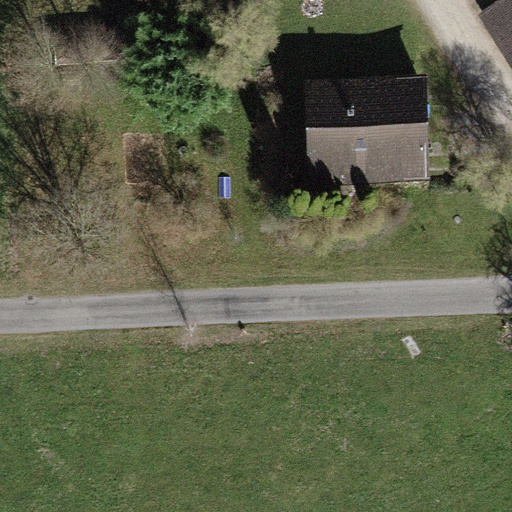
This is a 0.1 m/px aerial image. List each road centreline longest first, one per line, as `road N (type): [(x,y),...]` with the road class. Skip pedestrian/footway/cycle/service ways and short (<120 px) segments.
road 1 (unclassified): [(511,295),(0,318)]
road 2 (track): [(430,0),(511,116)]
